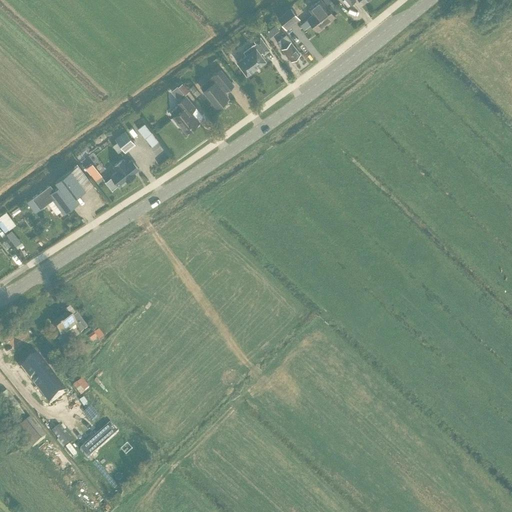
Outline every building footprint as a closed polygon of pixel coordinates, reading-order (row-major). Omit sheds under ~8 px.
[(307,18),(301,23),(305,28),(311,23),(316,30),(334,16),(321,0),(318,0),(309,8),(313,14),(307,18)] [(277,18),(285,28),(298,17),(290,8),(277,18)] [(276,42),(291,60),(300,53),(290,41),(291,41),(286,34),(276,42)] [(245,54),(235,62),(245,75),(264,61),(260,55),(268,49),(259,36),(253,40),(255,42),(243,51),(245,54)] [(301,54),(307,63),(312,59),(306,50),(301,54)] [(291,72),(277,53),(271,57),(286,76),(291,72)] [(223,92),(233,85),(220,69),(211,77),(214,81),(203,90),(216,107),(228,97),(223,92)] [(183,95),(188,91),(182,85),(177,88),(182,94),(183,95)] [(176,99),(182,94),(177,88),(176,87),(170,92),(176,99)] [(173,116),(186,132),(198,121),(190,111),(195,107),(185,96),(176,103),(181,110),(173,116)] [(138,129),(144,137),(151,132),(145,124),(138,129)] [(135,143),(125,129),(114,138),(124,152),(135,143)] [(162,138),(155,144),(164,154),(171,149),(162,138)] [(91,145),(81,148),(87,163),(96,159),(91,145)] [(111,176),(105,181),(111,189),(118,184),(118,185),(124,180),(124,181),(125,180),(126,181),(135,174),(134,172),(139,168),(131,159),(127,163),(123,158),(113,166),(117,171),(111,175),(111,176)] [(50,183),(33,197),(41,207),(52,199),(64,214),(78,202),(74,197),(93,183),(78,164),(55,182),(58,186),(54,189),(50,183)] [(101,176),(92,164),(85,170),(95,181),(101,176)] [(22,242),(30,255),(34,253),(27,240),(22,242)] [(87,329),(77,316),(71,320),(67,315),(52,326),(61,338),(75,327),(81,334),(87,329)] [(50,374),(28,345),(12,357),(35,386),(50,374)] [(73,406),(92,424),(100,415),(89,405),(99,395),(91,388),(73,406)] [(20,408),(7,392),(0,397),(0,409),(7,418),(8,417),(13,425),(25,416),(19,409),(20,408)] [(46,437),(30,418),(16,430),(32,449),(46,437)] [(118,431),(110,422),(84,447),(92,456),(118,431)] [(48,449),(55,446),(51,440),(45,443),(48,449)] [(56,457),(66,465),(69,461),(59,453),(56,457)] [(115,477),(110,480),(115,488),(120,485),(115,477)]
